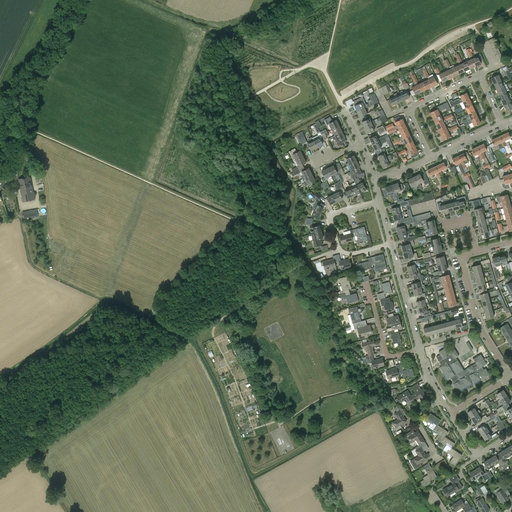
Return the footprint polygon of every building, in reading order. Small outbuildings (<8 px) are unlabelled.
[(477,57),(472,59),(475,66),(481,64),(480,62),(483,60),(480,54),(477,55),(477,57)] [(472,59),(466,62),(470,69),(475,66),(472,59)] [(466,62),(461,64),(464,72),(470,69),(466,62)] [(461,64),(455,67),(458,74),(464,72),(461,64)] [(455,67),(450,70),(453,77),(458,74),(455,67)] [(450,70),(444,72),(447,79),(453,77),(450,70)] [(442,82),(447,79),(444,72),(438,75),(442,82)] [(491,78),(493,84),(501,80),(498,75),(491,78)] [(434,77),(428,80),(432,87),(437,84),(437,83),(438,82),(435,76),(434,77)] [(423,82),(426,89),(432,87),(428,80),(423,82)] [(493,84),(496,89),(505,85),(504,82),(502,83),(501,80),(493,84)] [(417,85),(420,92),(426,89),(423,82),(417,85)] [(415,95),(420,92),(417,85),(411,88),(413,90),(410,91),(412,96),(415,94),(415,95)] [(496,89),(498,95),(506,91),(509,90),(506,85),(505,85),(496,89)] [(399,92),(400,94),(403,100),(409,97),(406,91),(403,93),(402,91),(399,92)] [(498,95),(501,100),(508,97),(506,91),(498,95)] [(372,102),(366,105),(367,107),(378,102),(374,93),(369,96),(372,102)] [(393,94),(395,97),(398,103),(403,100),(400,94),(397,96),(396,93),(393,94)] [(460,96),(462,102),(469,99),(466,93),(460,96)] [(502,103),(503,106),(511,102),(510,100),(511,99),(510,96),(508,97),(501,100),(501,101),(501,102),(501,103),(502,103)] [(391,106),(398,103),(395,97),(389,100),(391,106)] [(462,102),(465,108),(472,105),(469,99),(462,102)] [(354,106),(357,112),(364,108),(367,107),(366,105),(364,101),(354,106)] [(511,108),(511,104),(511,102),(503,106),(506,111),(511,108)] [(430,113),(433,118),(440,115),(438,112),(445,109),(442,105),(433,109),(434,111),(430,113)] [(465,108),(468,114),(475,111),(472,105),(465,108)] [(367,114),(364,108),(357,112),(359,117),(367,114)] [(470,117),(467,119),(468,122),(477,117),(475,111),(468,114),(470,117)] [(433,118),(435,124),(442,120),(440,115),(433,118)] [(394,126),(394,127),(395,129),(405,124),(402,119),(400,120),(399,116),(393,119),(396,125),(394,126)] [(435,124),(438,129),(445,126),(444,123),(446,122),(446,121),(449,119),(448,116),(444,117),(445,119),(442,120),(435,124)] [(329,124),(331,130),(339,126),(336,120),(332,122),(330,117),(324,120),(327,125),(329,124)] [(464,124),(465,126),(472,123),(474,126),(480,123),(477,117),(468,122),(464,124)] [(362,122),(364,128),(375,123),(374,120),(370,122),(369,118),(362,122)] [(376,125),(375,123),(364,128),(367,133),(374,130),(373,127),(376,125)] [(391,129),(392,132),(396,131),(396,132),(398,130),(400,133),(407,130),(405,124),(395,129),(394,127),(391,129)] [(331,130),(334,136),(342,132),(339,126),(331,130)] [(438,129),(440,135),(448,132),(448,131),(450,130),(451,132),(454,130),(453,127),(449,129),(449,128),(446,129),(445,126),(438,129)] [(399,138),(400,139),(400,140),(410,136),(407,130),(400,133),(401,137),(399,138)] [(334,136),(332,137),(333,140),(335,140),(338,146),(342,144),(340,140),(345,138),(342,132),(334,136)] [(450,137),(448,132),(440,135),(443,141),(450,137)] [(508,132),(500,136),(504,146),(506,145),(505,143),(511,140),(510,138),(511,138),(508,132)] [(369,139),(372,145),(388,137),(387,135),(377,139),(376,136),(369,139)] [(396,140),(397,143),(401,142),(402,143),(404,142),(405,145),(413,141),(410,136),(400,140),(400,139),(396,140)] [(500,148),(504,146),(500,136),(491,140),(493,143),(489,145),(490,147),(498,144),(500,148)] [(311,150),(316,147),(312,139),(311,137),(308,139),(310,142),(307,143),(311,150)] [(315,137),(312,139),(316,147),(322,144),(319,137),(316,139),(315,137)] [(372,145),(375,151),(381,148),(380,145),(387,142),(390,147),(392,146),(388,137),(372,145)] [(405,145),(408,150),(415,147),(413,141),(405,145)] [(483,144),(477,147),(483,159),(486,164),(488,163),(483,154),(484,154),(483,152),(486,150),(483,144)] [(489,146),(485,147),(492,162),(492,161),(493,164),(496,162),(489,146)] [(405,150),(401,151),(403,155),(406,153),(407,154),(409,153),(410,156),(412,158),(418,155),(417,153),(418,152),(415,147),(408,150),(405,151),(405,150)] [(481,160),(483,159),(477,147),(471,149),(474,156),(478,154),(479,156),(481,160)] [(294,161),(295,160),(303,157),(300,151),(296,152),(295,149),(289,152),(294,161)] [(463,153),(458,156),(465,172),(467,171),(465,167),(466,167),(464,164),(467,162),(465,157),(468,155),(466,152),(463,154),(463,153)] [(378,156),(380,162),(391,157),(391,158),(393,156),(392,154),(385,157),(384,154),(378,156)] [(346,166),(349,165),(356,162),(353,156),(346,159),(348,163),(345,164),(346,166)] [(465,173),(465,172),(458,156),(452,159),(455,165),(458,163),(459,166),(458,166),(462,174),(465,173)] [(295,160),(298,166),(306,163),(303,157),(295,160)] [(391,158),(391,157),(380,162),(383,168),(389,165),(388,162),(392,160),(391,158)] [(350,172),(347,173),(349,176),(353,174),(352,171),(359,167),(356,162),(349,165),(351,168),(349,169),(350,172)] [(444,162),(435,166),(440,177),(442,176),(440,171),(446,168),(444,162)] [(333,166),(327,169),(331,176),(336,173),(338,176),(341,174),(339,170),(336,166),(334,167),(333,166)] [(437,178),(440,177),(435,166),(427,170),(430,176),(435,173),(437,178)] [(300,176),(302,179),(312,174),(308,168),(301,172),(303,175),(300,176)] [(482,178),(484,183),(492,179),(487,168),(484,170),(486,175),(483,176),(484,177),(482,178)] [(321,179),(323,182),(326,188),(329,187),(325,180),(329,179),(328,177),(331,176),(327,169),(321,171),(324,178),(321,179)] [(471,188),(472,187),(466,173),(463,175),(467,184),(469,183),(471,188)] [(305,186),(308,185),(307,184),(315,180),(312,174),(302,179),(304,182),(303,183),(305,186)] [(419,174),(414,177),(417,185),(419,188),(421,187),(420,183),(423,182),(419,174)] [(505,184),(510,183),(508,175),(502,176),(505,184)] [(24,178),(29,201),(35,200),(30,177),(24,178)] [(411,187),(417,185),(414,177),(408,180),(411,187)] [(23,202),(29,201),(24,178),(18,179),(23,202)] [(356,185),(360,193),(365,190),(364,186),(366,185),(365,181),(362,183),(362,182),(359,184),(358,182),(359,181),(358,178),(354,181),(356,185)] [(398,183),(391,185),(396,200),(398,199),(397,196),(396,192),(400,191),(403,190),(401,184),(398,185),(398,183)] [(350,188),(354,195),(360,193),(356,185),(353,187),(352,184),(349,185),(350,188)] [(394,200),(396,200),(391,185),(385,187),(381,189),(384,195),(388,194),(388,195),(391,194),(392,197),(393,197),(394,200)] [(354,195),(350,188),(344,191),(348,198),(354,195)] [(338,192),(332,195),(336,202),(341,199),(338,192)] [(316,201),(319,198),(313,193),(310,195),(316,201)] [(501,202),(509,200),(507,194),(500,196),(496,197),(498,203),(501,202)] [(330,205),(336,202),(332,195),(326,198),(330,205)] [(457,201),(459,209),(465,207),(464,203),(467,202),(465,196),(462,197),(462,198),(457,199),(457,201)] [(479,200),(472,201),(474,209),(474,210),(475,216),(484,213),(483,207),(481,208),(479,200)] [(316,201),(312,209),(320,213),(323,207),(319,205),(319,204),(318,202),(316,201)] [(391,208),(393,215),(400,213),(399,207),(403,206),(406,205),(408,211),(410,210),(407,201),(395,204),(396,207),(391,208)] [(441,213),(447,212),(446,204),(441,206),(440,203),(437,204),(439,211),(440,210),(441,213)] [(318,219),(320,213),(312,209),(310,214),(311,215),(318,219)] [(398,220),(398,223),(408,221),(407,218),(402,219),(400,213),(393,215),(394,221),(398,220)] [(475,216),(477,221),(484,219),(483,216),(484,215),(484,213),(475,216)] [(477,221),(478,227),(486,225),(488,224),(487,219),(484,220),(484,219),(477,221)] [(396,227),(398,234),(406,232),(404,226),(405,225),(413,223),(412,220),(408,221),(398,223),(399,227),(396,227)] [(425,222),(427,229),(436,226),(434,220),(425,222)] [(314,233),(321,232),(319,225),(313,227),(314,233)] [(437,233),(436,226),(427,229),(429,235),(437,233)] [(364,227),(353,230),(354,236),(356,236),(357,240),(356,240),(357,244),(368,241),(364,227)] [(351,237),(354,236),(353,230),(349,231),(350,233),(339,236),(341,244),(352,241),(351,237)] [(491,230),(487,231),(480,233),(481,239),(489,237),(492,236),(491,230)] [(400,240),(403,239),(404,242),(411,240),(410,237),(407,238),(406,234),(410,233),(409,231),(406,232),(398,234),(400,240)] [(323,237),(321,232),(314,233),(314,234),(311,234),(315,247),(322,245),(320,238),(323,237)] [(428,248),(430,247),(441,245),(439,238),(430,240),(431,243),(427,244),(428,248)] [(401,246),(403,252),(411,250),(410,246),(414,245),(412,240),(411,240),(404,242),(404,245),(401,246)] [(442,252),(441,245),(430,247),(431,250),(432,250),(434,254),(442,252)] [(408,258),(409,261),(417,258),(416,253),(412,254),(411,250),(403,252),(404,259),(408,258)] [(371,257),(373,264),(375,264),(376,267),(374,268),(375,272),(386,269),(383,254),(371,257)] [(505,254),(498,256),(501,265),(506,263),(506,265),(508,271),(511,270),(509,263),(507,263),(505,254)] [(334,263),(337,262),(336,255),(333,256),(333,259),(324,262),(324,265),(323,265),(324,270),(335,267),(334,263)] [(339,255),(336,255),(337,262),(339,261),(340,265),(339,266),(340,269),(351,267),(349,259),(340,261),(339,255)] [(435,258),(437,265),(445,263),(443,256),(435,258)] [(500,265),(501,265),(498,256),(492,258),(494,265),(495,265),(495,267),(500,265)] [(370,265),(373,264),(371,257),(368,258),(369,261),(359,264),(360,267),(359,268),(360,272),(371,269),(370,265)] [(487,263),(489,269),(491,268),(489,262),(489,259),(480,262),(481,264),(487,263)] [(406,267),(408,273),(418,270),(417,268),(416,268),(415,264),(416,264),(416,261),(409,263),(410,266),(406,267)] [(447,270),(445,263),(437,265),(438,271),(433,273),(434,276),(445,273),(444,270),(447,270)] [(472,267),(474,273),(481,271),(480,265),(472,267)] [(413,277),(414,280),(422,278),(422,275),(420,275),(420,273),(419,272),(418,270),(408,273),(410,278),(413,277)] [(481,271),(474,273),(475,279),(483,277),(481,271)] [(441,277),(442,283),(450,281),(449,275),(441,277)] [(340,294),(340,295),(349,292),(349,289),(351,289),(349,282),(346,283),(345,281),(349,280),(348,276),(335,280),(337,284),(340,283),(342,291),(339,292),(340,292),(340,294)] [(483,277),(475,279),(477,285),(484,283),(483,277)] [(411,284),(413,290),(421,288),(424,287),(424,285),(422,285),(421,281),(424,280),(423,278),(422,278),(414,280),(415,283),(411,284)] [(442,283),(444,289),(452,287),(450,281),(442,283)] [(377,294),(378,297),(385,296),(384,294),(388,293),(388,294),(392,293),(389,282),(381,284),(384,292),(377,294)] [(486,289),(484,283),(477,285),(479,291),(486,289)] [(452,287),(444,289),(445,295),(453,293),(452,287)] [(418,295),(419,298),(425,296),(424,293),(422,294),(421,288),(413,290),(414,296),(418,295)] [(349,292),(340,295),(342,300),(346,299),(347,304),(358,301),(356,293),(350,295),(349,292)] [(445,295),(447,301),(455,299),(453,293),(445,295)] [(480,295),(481,301),(489,299),(487,293),(480,295)] [(389,297),(385,298),(385,296),(378,297),(379,300),(382,299),(384,310),(394,308),(392,302),(390,302),(389,297)] [(416,302),(417,307),(425,305),(428,304),(428,303),(425,303),(424,300),(426,299),(425,296),(419,298),(420,301),(416,302)] [(457,305),(455,299),(447,301),(449,307),(457,305)] [(481,301),(483,307),(490,305),(489,299),(481,301)] [(424,315),(425,317),(427,317),(430,316),(429,311),(427,311),(425,305),(417,307),(419,313),(423,312),(423,315),(424,315)] [(483,307),(484,313),(492,311),(490,305),(483,307)] [(353,323),(354,327),(360,325),(359,322),(361,321),(359,313),(362,312),(361,308),(358,309),(357,306),(348,309),(350,315),(347,315),(350,324),(353,323)] [(494,317),(492,311),(484,313),(486,319),(494,317)] [(393,327),(386,329),(387,332),(394,330),(393,329),(397,328),(397,329),(401,328),(401,325),(401,324),(400,324),(398,317),(395,318),(394,317),(386,319),(388,325),(390,324),(391,325),(393,325),(393,327)] [(460,318),(454,320),(456,328),(462,326),(460,318)] [(454,320),(448,322),(450,330),(456,328),(454,320)] [(448,322),(441,323),(444,331),(450,330),(448,322)] [(441,323),(435,325),(437,333),(444,331),(441,323)] [(499,328),(504,335),(511,331),(507,324),(499,328)] [(360,325),(354,327),(354,330),(357,329),(358,333),(359,332),(361,339),(367,337),(367,334),(372,333),(369,325),(361,328),(360,325)] [(435,325),(429,327),(431,335),(437,333),(435,325)] [(425,336),(431,335),(429,327),(423,328),(425,336)] [(394,330),(387,332),(388,335),(391,335),(393,344),(397,343),(397,344),(401,343),(398,332),(395,333),(394,330)] [(361,344),(363,349),(366,348),(368,356),(365,356),(366,357),(366,359),(373,358),(372,355),(374,354),(372,346),(375,345),(374,341),(361,344)] [(440,355),(436,357),(441,366),(439,367),(447,380),(450,378),(454,384),(453,384),(458,391),(471,383),(470,381),(472,380),(473,383),(480,379),(479,377),(480,376),(482,379),(489,375),(485,368),(483,370),(481,367),(486,364),(480,355),(473,359),(476,363),(464,370),(456,358),(458,356),(454,348),(448,352),(445,348),(439,352),(438,352),(439,353),(440,355)] [(373,358),(366,359),(367,362),(372,361),(373,364),(372,365),(373,369),(384,366),(382,358),(374,360),(373,358)] [(399,376),(398,375),(398,372),(401,371),(399,364),(396,365),(396,368),(387,371),(388,375),(387,375),(388,378),(399,376)] [(398,372),(398,375),(402,374),(403,379),(414,376),(412,368),(404,370),(402,364),(399,364),(401,371),(398,372)] [(410,396),(414,401),(419,398),(423,403),(428,400),(421,390),(420,390),(419,388),(420,387),(417,384),(411,388),(415,393),(413,394),(410,396)] [(496,394),(500,400),(507,395),(503,390),(496,394)] [(411,403),(414,401),(410,396),(407,391),(397,397),(400,403),(405,399),(412,410),(415,408),(411,403)] [(507,395),(500,400),(503,405),(510,401),(507,395)] [(403,416),(405,414),(402,409),(399,411),(397,406),(394,408),(397,412),(394,414),(397,419),(392,423),(395,428),(406,421),(403,416)] [(471,418),(478,414),(480,412),(479,410),(476,412),(474,408),(467,412),(471,418)] [(494,415),(495,417),(498,416),(504,412),(503,409),(498,413),(494,415)] [(433,432),(434,430),(437,425),(440,420),(430,413),(429,415),(424,418),(427,422),(428,421),(431,423),(427,429),(431,432),(433,432)] [(477,422),(478,425),(483,422),(490,417),(489,416),(487,417),(485,415),(480,418),(478,414),(471,418),(474,424),(477,422)] [(478,429),(481,434),(488,430),(484,424),(483,422),(478,425),(480,427),(478,429)] [(434,430),(439,434),(435,439),(440,442),(441,442),(444,436),(448,432),(439,426),(437,425),(434,430)] [(488,430),(481,434),(485,440),(491,436),(488,430)] [(418,431),(407,438),(410,443),(416,440),(419,445),(419,446),(420,447),(421,448),(426,444),(418,431)] [(444,436),(441,442),(446,445),(442,450),(448,454),(448,453),(452,448),(455,444),(446,438),(444,436)] [(428,448),(426,444),(421,448),(420,447),(419,446),(419,445),(415,448),(417,450),(415,451),(419,456),(410,462),(415,470),(422,466),(420,463),(427,458),(423,451),(428,448)] [(452,448),(448,453),(453,457),(449,462),(455,466),(462,455),(453,449),(452,448)] [(502,455),(500,457),(506,467),(509,466),(507,462),(508,462),(506,458),(510,455),(506,449),(500,452),(502,455)] [(495,455),(490,459),(494,466),(498,463),(500,467),(501,466),(504,469),(506,467),(500,457),(497,459),(495,455)] [(311,458),(306,461),(311,470),(318,466),(314,458),(311,460),(311,458)] [(495,469),(494,466),(490,459),(484,462),(488,469),(491,467),(493,470),(495,469)] [(306,461),(301,463),(306,472),(311,470),(306,461)] [(301,463),(296,466),(301,475),(306,472),(301,463)] [(436,476),(428,463),(423,466),(428,474),(423,478),(424,480),(421,482),(424,487),(430,482),(429,481),(432,479),(431,479),(433,478),(436,476)] [(296,466),(291,469),(296,477),(301,475),(296,466)] [(490,478),(486,472),(484,474),(479,467),(470,473),(474,480),(481,476),(484,481),(490,478)] [(288,475),(284,477),(287,482),(296,477),(291,469),(286,471),(287,473),(288,475)] [(459,480),(457,477),(451,481),(452,483),(452,484),(443,490),(447,496),(458,489),(458,490),(462,487),(458,481),(459,480)] [(508,499),(509,498),(504,491),(507,490),(501,480),(497,483),(501,490),(496,493),(501,503),(504,501),(505,502),(508,500),(508,499)] [(302,491),(296,493),(300,502),(306,500),(302,491)] [(296,493),(291,495),(294,504),(300,502),(296,493)] [(291,495),(286,497),(289,506),(294,504),(291,495)] [(286,497),(280,499),(283,509),(289,506),(286,497)] [(482,498),(476,502),(481,511),(485,511),(489,510),(482,498)] [(452,505),(456,511),(463,507),(466,511),(471,509),(472,509),(468,502),(464,505),(461,499),(452,505)]
